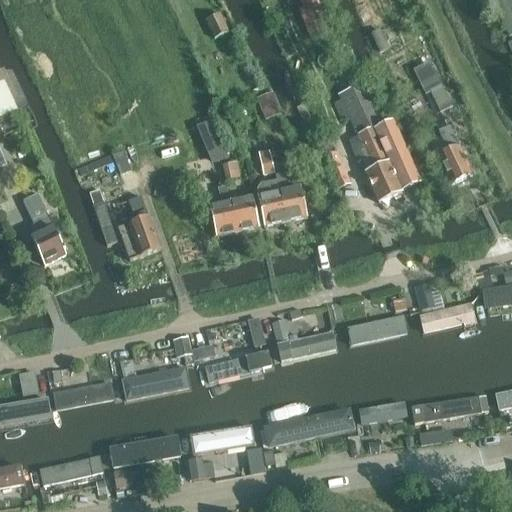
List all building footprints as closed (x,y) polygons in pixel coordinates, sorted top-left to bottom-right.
[(298,0),(313,31),(329,24),(318,0),(298,0)] [(490,0),(510,38),(511,36),(511,7),(508,0),(490,0)] [(205,22),(213,40),(228,32),(220,15),(205,22)] [(452,109),(432,67),(425,70),(430,82),(425,84),(440,115),(452,109)] [(0,118),(17,111),(0,76),(0,118)] [(350,117),(359,137),(374,170),(365,174),(379,205),(402,194),(379,143),(390,138),(365,85),(339,97),(340,101),(334,104),(342,121),(350,117)] [(458,148),(449,129),(439,133),(447,153),(437,158),(451,187),(472,177),(458,148)] [(205,154),(210,168),(233,159),(227,145),(205,154)] [(337,153),(324,159),(338,191),(351,185),(337,153)] [(283,156),(271,159),(274,174),(286,172),(283,156)] [(274,174),(271,159),(259,161),(263,177),(274,174)] [(234,165),(223,168),(226,184),(238,181),(234,165)] [(226,184),(223,168),(211,171),(215,186),(226,184)] [(275,177),(277,183),(285,225),(307,220),(300,189),(288,192),(284,175),(275,177)] [(285,225),(277,183),(260,187),(256,192),(257,198),(264,229),(285,225)] [(238,235),(231,204),(230,204),(227,188),(218,190),(221,206),(209,208),(216,240),(238,235)] [(235,203),(231,204),(238,235),(259,230),(252,199),(238,202),(237,196),(233,197),(235,203)] [(25,205),(30,218),(38,234),(31,237),(44,267),(66,257),(64,252),(65,251),(64,248),(63,249),(53,227),(45,211),(39,199),(25,205)] [(138,223),(118,231),(130,264),(160,252),(148,219),(141,199),(129,203),(135,218),(136,218),(138,223)] [(103,234),(102,234),(107,248),(117,244),(112,230),(112,231),(106,215),(97,218),(103,234)] [(415,288),(420,312),(434,309),(429,285),(415,288)] [(511,289),(482,294),(485,314),(511,310),(511,289)] [(393,302),(395,314),(407,311),(405,300),(393,302)] [(476,326),(471,307),(419,319),(424,339),(476,326)] [(257,348),(269,344),(261,316),(249,320),(257,348)] [(404,319),(345,331),(349,352),(408,340),(404,319)] [(272,325),(277,345),(277,346),(289,343),(284,322),(272,325)] [(334,334),(276,346),(281,368),(338,355),(334,334)] [(194,362),(205,360),(200,337),(189,339),(194,362)] [(188,339),(173,342),(177,358),(183,357),(184,364),(193,362),(188,339)] [(269,355),(204,370),(209,389),(273,374),(269,355)] [(25,397),(42,393),(37,370),(20,374),(25,397)] [(185,370),(118,383),(123,407),(190,394),(185,370)] [(52,374),(54,385),(54,386),(62,385),(60,373),(52,374)] [(110,385),(53,396),(56,414),(114,404),(110,385)] [(511,392),(495,397),(499,414),(511,410),(511,392)] [(490,397),(409,411),(413,431),(493,417),(490,397)] [(47,400),(0,408),(0,434),(52,425),(47,400)] [(404,405),(359,412),(362,429),(406,421),(404,405)] [(353,412),(265,429),(269,451),(357,434),(353,412)] [(510,429),(507,418),(499,420),(502,431),(510,429)] [(252,428),(190,439),(194,460),(255,450),(252,428)] [(429,440),(430,447),(440,445),(439,438),(429,440)] [(176,439),(109,451),(113,474),(180,461),(176,439)] [(369,446),(370,454),(383,452),(381,444),(369,446)] [(251,454),(255,476),(263,474),(259,453),(251,454)] [(264,454),(266,468),(275,466),(273,453),(264,454)] [(100,459),(38,473),(42,492),(104,477),(100,459)] [(189,463),(193,483),(215,479),(213,465),(203,467),(202,461),(189,463)] [(20,469),(0,472),(0,494),(24,490),(20,469)] [(115,475),(118,490),(132,488),(130,473),(115,475)] [(169,480),(170,487),(180,486),(178,478),(169,480)] [(96,485),(99,497),(107,495),(104,483),(96,485)]
